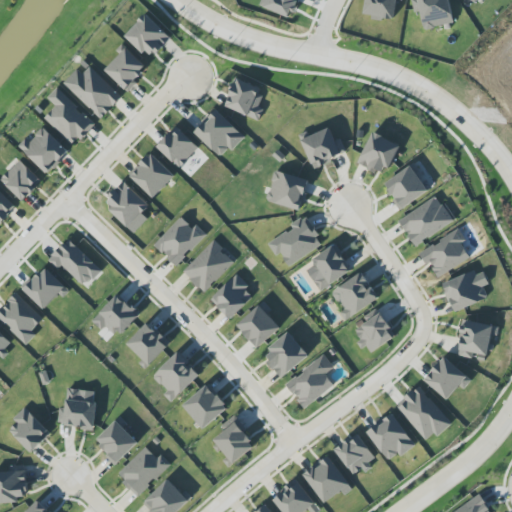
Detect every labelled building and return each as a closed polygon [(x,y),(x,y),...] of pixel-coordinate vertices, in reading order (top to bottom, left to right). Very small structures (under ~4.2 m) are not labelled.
[(367,0),(366,14),(372,15),(372,19),(394,21),(396,0),(397,0),(403,1),(403,0),(367,0)] [(454,24),(449,0),(412,0),(415,13),(421,12),(424,29),(454,24)] [(155,56),(171,38),(145,14),(125,37),(144,54),(148,50),(155,56)] [(106,71),(129,92),(138,83),(134,80),(146,67),(126,49),(106,71)] [(77,70),(64,84),(101,119),(122,97),(90,67),(83,74),(77,70)] [(226,109),(260,120),(263,109),(258,107),(264,89),(236,79),(226,109)] [(95,124),(57,88),(48,98),(56,106),(44,118),(74,147),(95,124)] [(245,137),(216,110),(195,133),(221,157),(229,149),(232,152),(245,137)] [(199,148),(177,127),(158,147),(180,168),(199,148)] [(26,139),(18,147),(48,175),(69,152),(43,128),(29,142),(26,139)] [(301,140),(313,168),(347,154),(341,139),(335,141),(330,128),(301,140)] [(399,145),(373,133),(358,163),(385,176),(399,145)] [(130,175),(154,199),(175,176),(151,153),(130,175)] [(1,179),(22,202),(42,182),(21,160),(1,179)] [(384,185),(403,210),(429,190),(411,166),(384,185)] [(310,181),(276,170),(267,201),(301,211),(310,181)] [(150,207),(123,182),(107,199),(114,206),(109,210),(129,229),(150,207)] [(0,223),(16,207),(0,192),(0,223)] [(416,247),(455,221),(438,196),(399,221),(416,247)] [(324,245),(306,216),(290,226),(293,229),(268,244),(277,257),(281,254),(289,267),(324,245)] [(177,266),(207,234),(197,225),(194,229),(181,217),(154,245),(177,266)] [(470,259),(462,244),(466,241),(460,229),(419,253),(426,266),(430,264),(438,277),(470,259)] [(101,270),(69,239),(48,261),(58,270),(62,266),(85,287),(101,270)] [(234,262),(222,251),(224,248),(214,240),(183,272),(206,293),(234,262)] [(313,281),(320,291),(352,271),(335,245),(310,261),(320,277),(313,281)] [(24,290),(46,311),(67,289),(45,268),(24,290)] [(454,312),(488,299),(483,286),(489,284),(484,272),(476,275),(474,271),(443,284),(454,312)] [(332,292),(344,311),(340,313),(345,321),(379,299),(362,273),(332,292)] [(211,299),(230,320),(253,298),(246,290),(249,287),(238,274),(211,299)] [(0,319),(27,345),(37,335),(32,331),(43,319),(17,294),(0,311),(0,319)] [(140,316),(120,294),(92,321),(102,331),(106,327),(117,338),(140,316)] [(237,326),(258,349),(281,328),(268,314),(272,310),(264,301),(237,326)] [(370,352),(397,337),(383,313),(353,330),(363,349),(367,346),(370,352)] [(146,370),(170,344),(148,323),(127,345),(143,360),(139,364),(146,370)] [(13,346),(0,332),(0,356),(1,358),(13,346)] [(268,349),(273,355),(266,360),(282,379),(309,357),(289,332),(268,349)] [(200,376),(178,353),(153,377),(168,392),(164,396),(171,403),(200,376)] [(286,384),(304,409),(335,387),(326,374),(334,368),(325,355),(286,384)] [(425,382),(449,400),(459,385),(465,390),(473,379),(442,358),(425,382)] [(229,410),(210,384),(183,404),(202,430),(229,410)] [(426,441),(434,433),(438,437),(452,425),(419,386),(396,406),(426,441)] [(96,403),(81,402),(82,390),(67,389),(66,409),(59,408),(58,427),(95,429),(96,403)] [(51,433),(26,409),(7,429),(32,453),(51,433)] [(402,457),(416,445),(391,414),(367,433),(390,461),(398,453),(402,457)] [(127,424),(121,417),(95,441),(117,464),(139,444),(123,427),(127,424)] [(228,468),(256,447),(237,422),(212,441),(226,459),(223,461),(228,468)] [(369,463),(375,459),(359,434),(336,450),(354,477),(371,466),(369,463)] [(172,465),(161,454),(157,459),(146,447),(117,475),(139,497),(172,465)] [(324,504),(342,491),(345,495),(353,490),(329,456),(304,474),(324,504)] [(0,502),(27,502),(26,471),(0,472),(0,502)] [(143,505),(150,511),(176,511),(189,499),(167,479),(143,505)] [(305,511),(315,504),(297,480),(273,499),(283,511),(305,511)] [(453,511),(490,511),(482,496),(453,511)] [(26,511),(48,511),(38,501),(26,511)]
